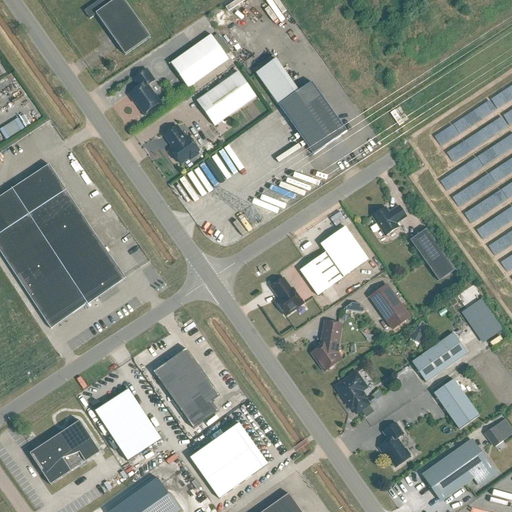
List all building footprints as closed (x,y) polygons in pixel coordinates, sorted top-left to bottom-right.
[(96,15),(125,56),(150,38),(123,0),(115,0),(113,2),(111,0),(99,0),(84,11),(90,20),(96,15)] [(233,0),(223,7),(226,12),(244,0),(233,0)] [(229,60),(212,36),(171,65),(188,89),(229,60)] [(314,155),(347,132),(312,83),(298,92),(275,60),(256,74),(314,155)] [(129,95),(134,103),(136,102),(145,114),(159,104),(158,102),(159,101),(155,96),(154,95),(147,86),(154,81),(146,70),(134,79),(140,88),(129,95)] [(215,127),(256,98),(238,73),(197,102),(215,127)] [(489,103),(482,107),(487,115),(494,111),(489,103)] [(511,123),(511,111),(506,117),(504,114),(501,117),(509,126),(511,123)] [(0,133),(3,140),(25,128),(18,117),(0,127),(0,133)] [(445,153),(451,162),(506,128),(501,119),(445,153)] [(186,140),(176,127),(164,135),(174,149),(170,151),(173,154),(172,157),(175,161),(178,161),(180,164),(189,158),(190,160),(198,155),(196,153),(199,151),(189,137),(186,140)] [(452,137),(449,130),(442,134),(446,141),(452,137)] [(511,136),(437,179),(443,189),(511,150),(511,136)] [(511,159),(449,195),(455,206),(511,173),(511,159)] [(87,304),(88,306),(90,304),(89,303),(124,280),(49,166),(0,197),(0,252),(51,330),(52,329),(51,328),(87,304)] [(478,203),(455,204),(469,227),(473,227),(479,224),(479,219),(483,219),(511,201),(500,202),(511,195),(511,181),(501,188),(503,188),(478,203)] [(386,208),(372,217),(385,237),(399,228),(396,224),(406,218),(399,207),(389,213),(386,208)] [(368,261),(345,228),(321,245),(326,253),(344,278),(368,261)] [(455,270),(426,230),(410,241),(439,282),(455,270)] [(126,276),(148,261),(136,244),(129,248),(133,254),(130,256),(133,260),(127,264),(128,265),(121,269),(126,276)] [(344,278),(326,253),(300,271),(318,297),(344,278)] [(291,290),(283,279),(271,288),(279,299),(275,302),(286,317),(304,304),(293,289),(291,290)] [(393,330),(410,318),(386,286),(370,297),(393,330)] [(479,344),(500,330),(480,299),(459,312),(479,344)] [(333,346),(338,346),(341,325),(326,322),(321,347),(312,354),(325,372),(327,371),(330,371),(334,368),(335,365),(341,361),(333,348),(333,346)] [(425,333),(428,326),(421,322),(418,329),(425,333)] [(420,344),(426,334),(415,328),(410,339),(420,344)] [(426,383),(467,354),(453,334),(412,363),(426,383)] [(187,350),(154,373),(194,430),(219,412),(212,403),(220,397),(187,350)] [(146,377),(168,413),(175,409),(152,373),(146,377)] [(368,390),(356,373),(336,388),(341,395),(341,396),(341,395),(343,399),(344,399),(351,410),(352,409),(356,416),(370,406),(366,400),(366,399),(363,394),(368,390)] [(479,416),(454,380),(434,394),(459,430),(479,416)] [(161,440),(128,390),(103,407),(93,403),(91,404),(96,411),(95,412),(112,438),(107,441),(114,451),(119,448),(128,462),(161,440)] [(100,453),(80,422),(30,454),(51,486),(100,453)] [(389,441),(379,448),(385,458),(387,456),(396,468),(410,458),(409,456),(410,455),(406,450),(405,450),(397,439),(404,435),(396,424),(383,433),(389,441)] [(268,465),(239,425),(190,459),(219,500),(268,465)] [(484,435),(494,449),(505,441),(495,427),(484,435)] [(472,442),(423,477),(441,502),(473,478),(479,487),(496,475),(472,442)] [(149,450),(133,461),(135,465),(152,454),(149,450)] [(180,511),(181,511),(158,479),(110,511),(180,511)] [(301,511),(289,494),(263,511),(301,511)]
